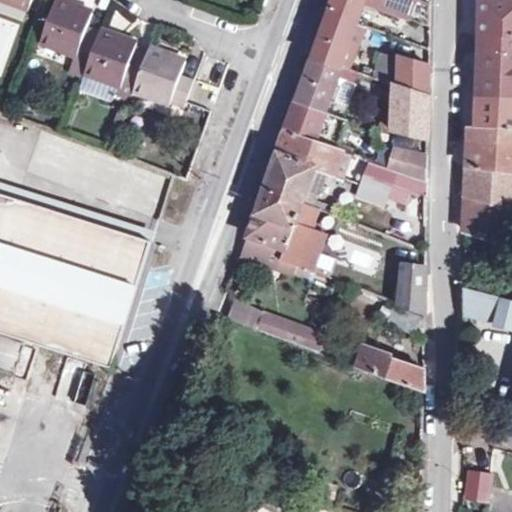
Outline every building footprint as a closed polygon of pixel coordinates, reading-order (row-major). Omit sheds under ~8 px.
[(432,25),(432,2),(426,0),(335,0),(332,8),(361,18),(367,2),(432,25)] [(511,36),(511,0),(481,0),(481,36),(511,36)] [(186,107),(196,78),(183,73),(186,60),(168,54),(150,47),(145,59),(133,55),(138,43),(117,35),(102,30),(88,25),(92,13),(79,9),(56,1),(41,42),(90,60),(87,71),(134,88),(186,107)] [(315,57),(343,67),(361,18),(332,8),(324,31),(315,57)] [(511,52),(480,52),(479,96),(511,96),(511,52)] [(396,86),(403,60),(387,55),(378,79),(396,86)] [(348,69),(343,67),(315,57),(306,80),(298,103),(327,111),(332,99),(337,100),(343,84),(338,83),(342,72),(346,73),(348,69)] [(431,65),(403,60),(396,86),(402,88),(431,98),(431,65)] [(430,137),(431,98),(402,88),(395,128),(430,137)] [(511,96),(479,96),(478,125),(511,127),(511,96)] [(347,119),(327,112),(327,111),(298,103),(293,118),(288,131),(315,141),(337,149),(347,119)] [(511,172),(511,127),(478,125),(477,140),(469,139),(468,167),(511,172)] [(280,153),(316,168),(329,173),(335,176),(344,152),(337,149),(315,141),(288,131),(284,143),(280,153)] [(383,146),(376,163),(394,169),(429,182),(429,160),(400,151),(383,146)] [(359,178),(366,156),(349,151),(342,173),(359,178)] [(274,171),(267,189),(316,209),(329,173),(316,168),(280,153),(274,171)] [(371,161),(365,174),(392,184),(411,191),(429,197),(429,191),(429,182),(394,169),(376,163),(371,161)] [(511,172),(468,167),(468,186),(511,190),(511,172)] [(388,196),(392,184),(365,174),(356,196),(384,207),(388,196)] [(0,183),(0,194),(83,220),(139,238),(155,243),(158,232),(0,183)] [(411,191),(392,184),(388,196),(407,203),(411,191)] [(511,190),(468,186),(467,230),(507,243),(511,227),(511,190)] [(316,209),(267,189),(258,214),(295,226),(292,233),(285,250),(288,251),(284,262),(298,268),(310,272),(323,236),(310,232),(318,209),(316,209)] [(0,194),(0,333),(34,344),(116,369),(155,243),(139,238),(83,220),(0,194)] [(292,233),(295,226),(258,214),(243,257),(262,264),(264,263),(281,269),(284,262),(288,251),(285,250),(292,233)] [(298,268),(284,262),(281,269),(295,274),(298,268)] [(425,314),(426,272),(404,264),(398,304),(425,314)] [(511,300),(466,288),(466,312),(472,314),(497,320),(497,322),(511,326),(511,300)] [(394,308),(388,324),(415,334),(421,317),(394,308)] [(318,351),(325,336),(264,315),(259,329),(318,351)] [(424,391),(424,367),(389,358),(391,351),(365,342),(355,365),(424,391)] [(43,409),(52,380),(39,376),(30,405),(43,409)] [(490,474),(470,471),(467,497),(487,499),(490,474)]
